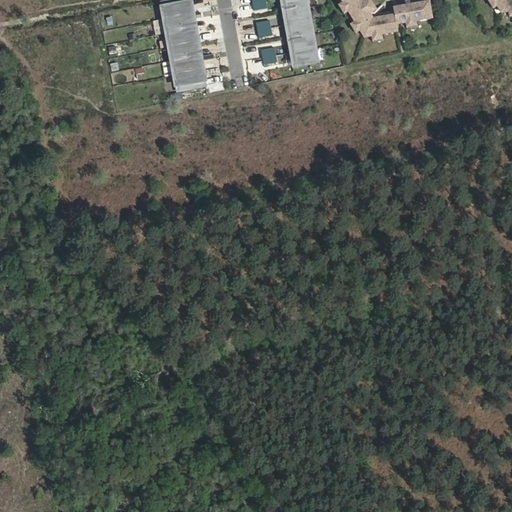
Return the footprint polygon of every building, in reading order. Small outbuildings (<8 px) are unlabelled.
[(189,0),(186,0),(163,4),(166,19),(192,14),(189,0)] [(304,0),(284,0),(289,25),(309,22),(304,0)] [(373,20),(361,0),(341,0),(344,4),(349,12),(355,23),(361,32),(365,38),(372,37),(384,35),(398,32),(395,17),(395,16),(373,20)] [(366,2),(365,0),(361,0),(373,20),(395,16),(395,17),(403,15),(402,11),(375,16),(373,13),(366,2)] [(376,10),(369,0),(368,0),(366,2),(373,13),(376,10)] [(498,7),(493,0),(489,0),(488,1),(494,10),(498,7)] [(511,0),(493,0),(498,7),(502,14),(511,12),(511,0)] [(266,1),(253,4),(254,11),(268,9),(266,1)] [(433,19),(430,2),(401,8),(402,11),(403,15),(404,24),(406,24),(418,22),(433,19)] [(349,12),(344,4),(339,6),(345,15),(349,12)] [(195,29),(192,14),(166,19),(169,34),(195,29)] [(271,28),(270,21),(256,23),(258,31),(271,28)] [(309,22),(289,25),(291,39),(311,35),(309,22)] [(361,32),(355,23),(351,25),(357,34),(361,32)] [(272,36),(271,28),(258,31),(259,38),(272,36)] [(197,43),(195,29),(169,34),(171,48),(197,43)] [(311,35),(291,39),(294,52),(314,49),(311,35)] [(200,57),(197,43),(171,48),(174,61),(200,57)] [(275,48),(261,50),(263,58),(276,55),(275,48)] [(294,52),(296,67),(316,63),(314,49),(294,52)] [(277,63),(276,55),(263,58),(264,65),(277,63)] [(176,76),(202,71),(200,57),(174,61),(176,76)] [(205,86),(202,71),(176,76),(179,90),(205,86)]
